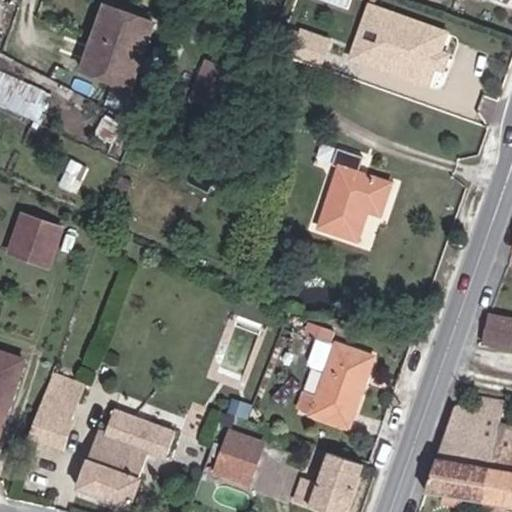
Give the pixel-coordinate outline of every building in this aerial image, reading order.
[(158,21),(109,5),(86,72),(135,89),(158,21)] [(456,34),(381,8),(374,27),(402,38),(397,52),(369,42),(362,61),(437,87),(456,34)] [(328,72),(334,56),(321,51),(324,42),(313,39),(304,64),(328,72)] [(334,56),(337,47),(324,42),(321,51),(334,56)] [(0,66),(0,99),(39,119),(53,92),(0,66)] [(220,106),(229,79),(202,70),(186,114),(207,121),(213,104),(220,106)] [(214,123),(220,106),(213,104),(207,121),(214,123)] [(113,147),(122,130),(105,120),(95,138),(113,147)] [(363,158),(339,149),(333,163),(339,165),(317,230),(358,245),(370,211),(383,215),(394,183),(359,170),(363,158)] [(70,196),(79,178),(66,173),(57,190),(70,196)] [(46,271),(64,228),(24,211),(6,253),(46,271)] [(511,348),(511,318),(488,315),(482,343),(511,348)] [(309,332),(314,322),(308,320),(304,331),(309,332)] [(350,430),(377,358),(334,342),(338,331),(314,322),(309,332),(314,334),(302,367),(316,372),(305,404),(302,413),(350,430)] [(0,434),(24,364),(0,355),(0,434)] [(73,424),(69,423),(83,384),(53,372),(28,439),(62,451),(73,424)] [(499,431),(500,423),(503,400),(480,395),(478,406),(458,403),(424,492),(466,499),(484,502),(499,431)] [(80,489),(133,508),(144,478),(141,477),(150,454),(165,459),(176,430),(117,408),(106,439),(99,436),(80,489)] [(511,430),(511,424),(500,423),(499,431),(511,433),(511,430)] [(251,487),(267,442),(230,428),(214,474),(251,487)] [(506,511),(507,506),(511,506),(511,444),(509,444),(511,433),(499,431),(484,502),(487,503),(486,509),(503,511),(506,511)] [(293,502),(321,511),(348,511),(366,466),(328,452),(318,482),(302,476),(293,502)] [(466,499),(454,497),(452,504),(464,506),(466,499)]
